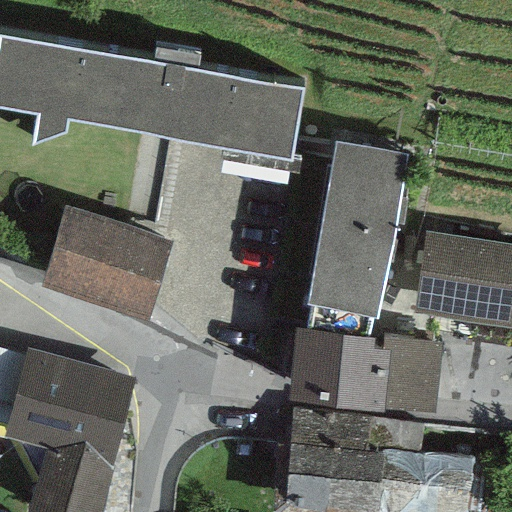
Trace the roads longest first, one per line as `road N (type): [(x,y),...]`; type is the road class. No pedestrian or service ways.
road 1 (residential): [(511,421),(273,398),(169,373)]
road 2 (residential): [(169,373),(0,259)]
road 3 (residential): [(169,373),(154,511)]
